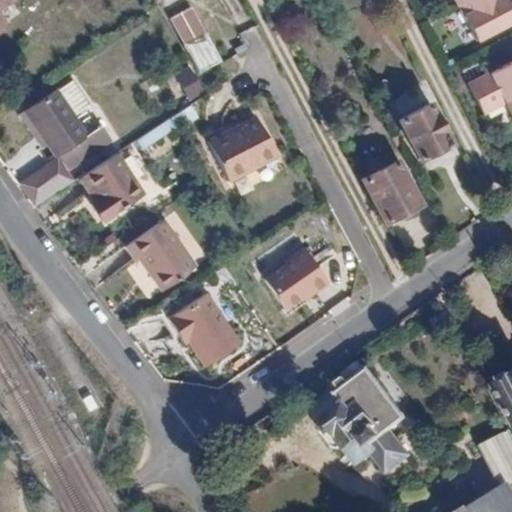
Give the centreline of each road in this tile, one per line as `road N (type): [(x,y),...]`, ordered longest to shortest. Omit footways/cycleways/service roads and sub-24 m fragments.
road 1 (residential): [(511,223),(182,450)]
road 2 (residential): [(0,198),(182,450)]
